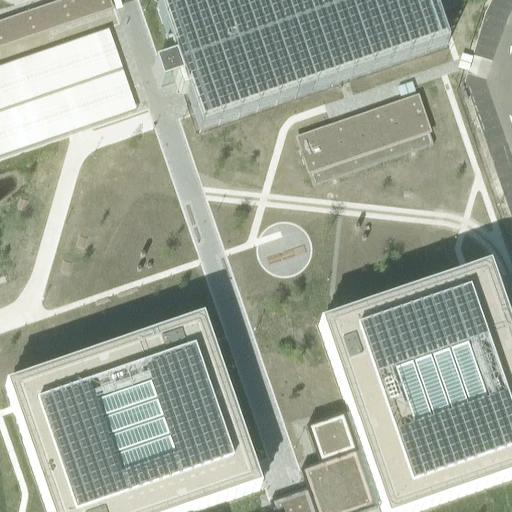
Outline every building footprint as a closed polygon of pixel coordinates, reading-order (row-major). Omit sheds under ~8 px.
[(107,0),(67,0),(0,23),(0,64),(1,69),(106,32),(118,28),(107,0)] [(178,0),(160,6),(193,102),(202,130),(448,46),(432,0),(178,0)] [(1,69),(0,69),(0,160),(76,134),(135,114),(120,72),(106,32),(1,69)] [(417,99),(293,140),(309,187),(433,146),(417,99)] [(200,324),(4,391),(45,511),(373,511),(375,511),(374,509),(379,507),(380,511),(421,511),(511,481),(511,346),(486,271),(317,329),(348,419),(343,421),(342,418),(303,432),(316,468),(298,474),(304,492),(268,505),(270,511),(200,511),(258,492),(200,324)]
